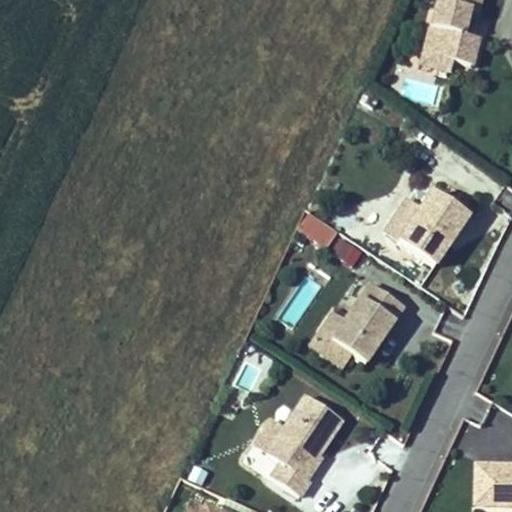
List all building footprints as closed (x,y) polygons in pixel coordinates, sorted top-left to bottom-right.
[(434,0),(426,32),(439,35),(433,59),(452,64),(470,69),(477,42),(463,37),(466,28),(459,26),(461,20),(467,22),(469,14),(476,16),(480,0),(434,0)] [(433,59),(439,35),(426,32),(417,68),(448,77),(452,64),(433,59)] [(468,219),(432,195),(398,245),(434,268),(445,252),(440,249),(450,233),(456,237),(468,219)] [(325,250),(336,232),(303,214),(293,232),(325,250)] [(450,233),(440,249),(445,252),(456,237),(450,233)] [(351,270),(361,256),(339,241),(330,255),(351,270)] [(403,308),(370,286),(331,343),(349,356),(365,366),(376,349),(372,347),(375,342),(379,345),(403,308)] [(331,343),(343,324),(330,316),(309,348),(341,369),(349,356),(331,343)] [(340,425),(304,400),(268,458),(281,468),(272,482),(300,500),(310,485),(309,484),(302,480),(316,458),(318,459),(340,425)] [(318,459),(316,458),(302,480),(309,484),(323,463),(318,459)] [(511,465),(481,466),(481,508),(511,508),(511,465)]
